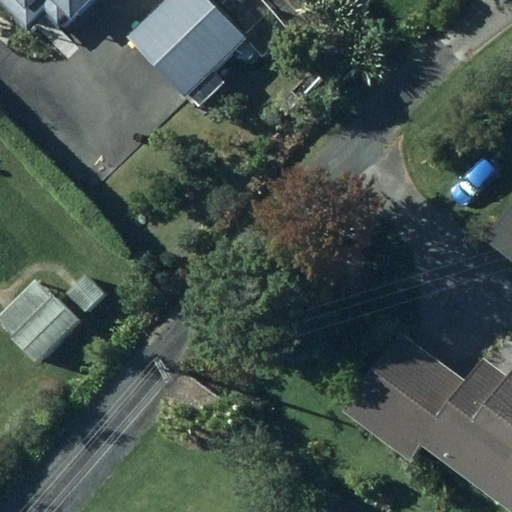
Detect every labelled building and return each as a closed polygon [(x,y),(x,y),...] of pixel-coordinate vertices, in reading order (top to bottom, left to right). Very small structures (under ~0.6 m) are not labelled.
[(0,0),(0,20),(17,38),(37,20),(52,37),(91,0),(0,0)] [(161,0),(164,3),(123,40),(180,103),(183,100),(194,113),(220,90),(207,76),(241,45),(200,0),(161,0)] [(511,222),(499,237),(511,248),(511,222)] [(83,279),(64,298),(83,316),(102,297),(83,279)] [(33,283),(0,314),(0,333),(31,365),(73,325),(33,283)] [(429,460),(499,511),(511,511),(511,370),(502,384),(476,365),(460,387),(396,340),(338,417),(417,476),(429,460)]
